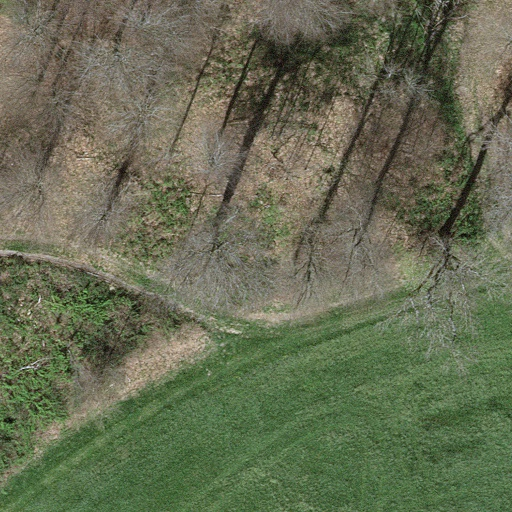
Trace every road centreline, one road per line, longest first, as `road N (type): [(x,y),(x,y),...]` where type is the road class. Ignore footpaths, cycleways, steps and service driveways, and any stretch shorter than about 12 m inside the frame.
road 1 (track): [(64,260),(103,182),(192,128),(477,0)]
road 2 (track): [(273,341),(5,511)]
road 3 (track): [(0,260),(64,260),(273,341)]
road 4 (track): [(511,267),(485,266),(273,341)]
